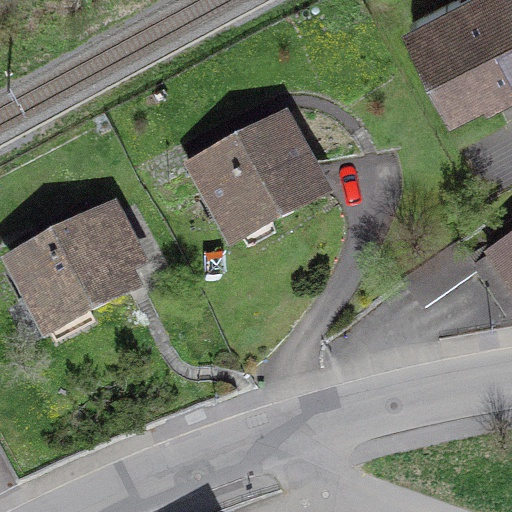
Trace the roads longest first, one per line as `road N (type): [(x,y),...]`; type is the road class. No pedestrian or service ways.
road 1 (residential): [(511,375),(409,393),(280,430)]
road 2 (residential): [(280,430),(87,511)]
road 3 (residential): [(280,430),(314,467),(408,511)]
